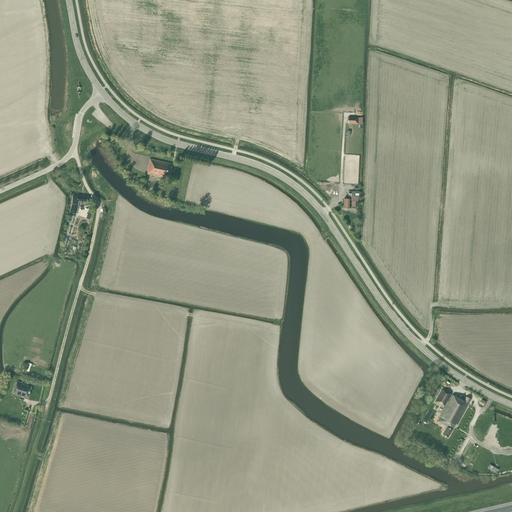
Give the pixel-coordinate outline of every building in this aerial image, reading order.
[(149,169),(148,174),(162,177),(162,176),(169,178),(172,164),(151,159),(148,169),(149,169)] [(344,207),(345,208),(347,208),(350,208),(351,199),(352,199),(352,196),(355,196),(355,191),(352,191),(349,191),(349,193),(348,199),(344,198),(344,207)] [(78,195),(73,194),(73,203),(70,212),(76,214),(78,205),(78,202),(88,203),(88,196),(78,195)] [(20,395),(28,398),(32,387),(23,384),(23,383),(17,381),(13,394),(19,396),(20,395)] [(436,401),(445,407),(452,394),(443,389),(436,401)] [(448,437),(456,424),(457,425),(471,399),(466,396),(464,401),(453,395),(438,421),(447,426),(444,432),(443,434),(448,437)] [(498,470),(490,465),(488,469),(496,473),(498,470)]
